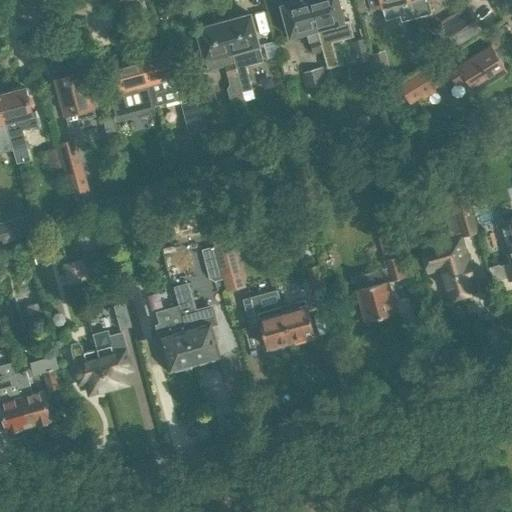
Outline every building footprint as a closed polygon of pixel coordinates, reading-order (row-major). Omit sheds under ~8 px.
[(323,51),(308,0),(302,0),(281,6),(290,37),(307,33),(313,54),(323,51)] [(308,0),(323,51),(333,49),(327,27),(344,23),(337,0),(308,0)] [(415,17),(410,0),(368,0),(371,10),(383,7),(387,19),(401,15),(402,20),(415,17)] [(410,0),(415,17),(431,12),(427,0),(410,0)] [(456,44),(480,29),(469,12),(446,27),(456,44)] [(243,92),(253,89),(246,66),(263,61),(250,14),(223,22),(243,92)] [(243,92),(223,22),(196,29),(205,61),(206,61),(208,70),(225,66),(230,84),(227,89),(232,105),(235,104),(238,117),(249,114),(243,92)] [(357,64),(371,60),(365,38),(351,42),(357,64)] [(269,60),(279,57),(275,41),(264,44),(269,60)] [(501,59),(497,56),(490,46),(450,71),(457,82),(467,76),(474,89),(505,70),(504,68),(503,63),(501,59)] [(149,81),(155,106),(182,99),(169,49),(142,56),(149,81)] [(104,55),(96,57),(100,70),(108,68),(104,55)] [(142,109),(155,106),(149,81),(142,56),(114,64),(118,77),(107,80),(116,116),(142,109)] [(444,80),(434,64),(400,85),(410,101),(444,80)] [(311,98),(332,91),(324,66),(303,72),(311,98)] [(84,72),(57,80),(70,128),(83,125),(81,119),(95,115),(84,72)] [(32,112),(26,88),(0,95),(0,98),(14,149),(27,145),(22,130),(40,125),(36,112),(32,112)] [(189,132),(207,128),(199,97),(187,100),(188,101),(181,103),(189,132)] [(14,149),(0,98),(0,150),(1,153),(14,149)] [(393,139),(405,135),(401,120),(389,124),(393,139)] [(452,142),(473,137),(469,123),(449,128),(452,142)] [(342,153),(336,132),(307,140),(313,161),(342,153)] [(73,140),(59,144),(73,194),(88,190),(78,152),(76,152),(73,140)] [(51,169),(63,166),(58,147),(46,150),(51,169)] [(140,207),(155,207),(155,194),(140,194),(140,207)] [(468,194),(452,198),(463,236),(478,232),(468,194)] [(201,209),(172,217),(176,234),(205,226),(201,209)] [(89,210),(81,213),(83,221),(91,218),(89,210)] [(152,213),(157,229),(166,227),(161,211),(152,213)] [(147,231),(157,229),(152,213),(143,215),(147,231)] [(0,232),(3,243),(37,233),(31,214),(0,223),(0,232)] [(503,265),(508,281),(511,279),(511,222),(510,223),(511,226),(502,228),(509,251),(508,251),(511,263),(503,265)] [(230,231),(212,236),(225,285),(244,279),(236,251),(230,231)] [(474,280),(463,239),(421,251),(426,267),(440,263),(451,299),(474,292),(471,281),(474,280)] [(42,241),(32,244),(37,262),(47,259),(42,241)] [(383,247),(386,259),(399,256),(395,243),(383,247)] [(367,321),(395,313),(387,282),(405,277),(399,256),(386,259),(388,267),(355,276),(367,321)] [(80,282),(90,279),(84,258),(74,261),(80,282)] [(68,285),(80,282),(74,261),(62,264),(68,285)] [(315,300),(327,296),(318,265),(307,268),(315,300)] [(277,290),(243,299),(251,326),(261,324),(267,348),(290,342),(280,306),(282,306),(277,290)] [(284,305),(282,306),(280,306),(290,342),(315,335),(305,299),(284,305)] [(31,325),(46,320),(41,302),(26,306),(31,325)] [(121,330),(133,326),(126,302),(114,306),(121,330)] [(137,339),(152,334),(145,309),(143,309),(131,313),(130,313),(137,339)] [(195,364),(185,330),(184,325),(180,309),(159,315),(161,324),(157,325),(159,332),(160,332),(170,370),(195,364)] [(220,357),(210,323),(209,318),(196,321),(196,323),(185,326),(184,325),(185,330),(195,364),(220,357)] [(98,349),(109,387),(126,383),(122,371),(131,368),(121,331),(106,335),(109,346),(98,349)] [(83,353),(81,345),(72,348),(76,365),(80,382),(87,380),(90,392),(109,387),(98,349),(83,353)] [(60,388),(54,369),(59,367),(56,355),(34,360),(38,373),(44,372),(50,391),(60,388)] [(33,394),(26,371),(16,374),(30,426),(51,420),(43,391),(33,394)] [(0,404),(8,432),(30,426),(16,374),(3,377),(2,375),(0,375),(0,404)]
